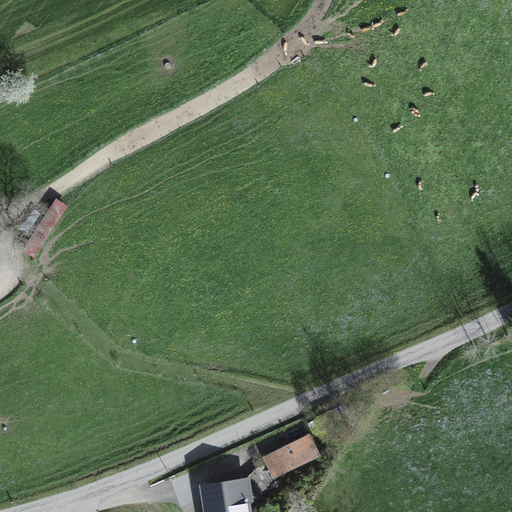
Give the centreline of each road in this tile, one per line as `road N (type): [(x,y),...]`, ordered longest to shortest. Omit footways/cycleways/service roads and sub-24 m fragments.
road 1 (unclassified): [(31,511),(150,471),(511,310)]
road 2 (track): [(322,0),(271,62),(107,151)]
road 3 (unclassified): [(107,151),(42,210),(0,288)]
